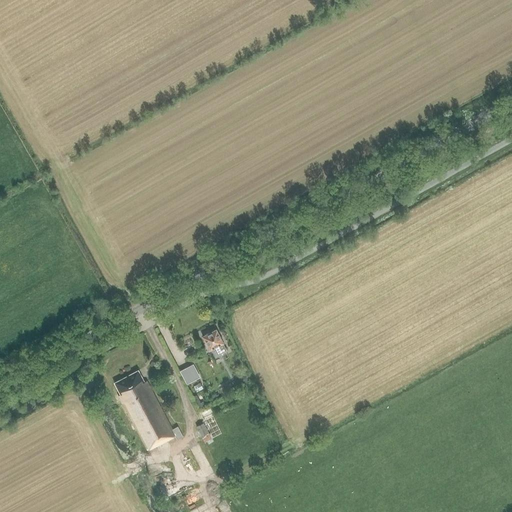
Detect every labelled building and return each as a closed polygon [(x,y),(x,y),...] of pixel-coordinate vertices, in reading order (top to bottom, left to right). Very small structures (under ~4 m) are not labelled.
[(216,329),(209,333),(208,333),(207,333),(206,334),(205,335),(204,336),(202,336),(209,350),(216,346),(220,353),(225,350),(221,343),(223,343),(216,329)] [(156,375),(163,372),(160,367),(153,370),(156,375)] [(168,444),(182,436),(177,427),(171,430),(146,381),(144,382),(137,370),(114,383),(120,395),(118,396),(147,450),(166,439),(168,444)] [(191,389),(203,383),(199,374),(193,377),(189,370),(183,373),(191,389)] [(204,442),(222,434),(209,408),(198,414),(203,423),(196,426),(204,442)]
